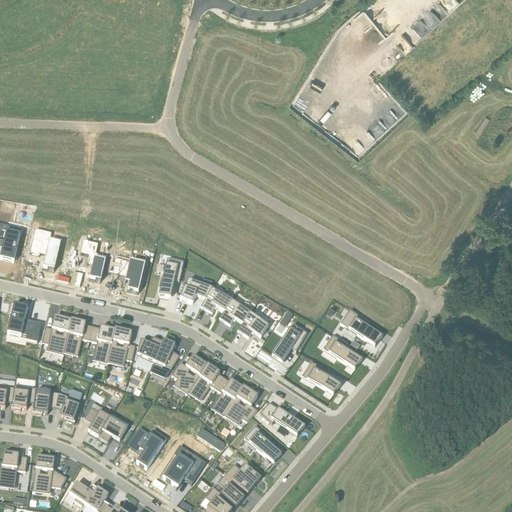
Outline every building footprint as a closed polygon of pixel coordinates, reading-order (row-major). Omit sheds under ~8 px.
[(0,246),(3,247),(2,249),(0,259),(0,260),(14,264),(20,237),(19,236),(6,233),(4,243),(0,242),(0,238),(1,232),(3,228),(0,227),(0,246)] [(34,235),(28,263),(43,267),(40,280),(51,283),(61,242),(34,235)] [(86,291),(98,294),(108,253),(82,247),(75,274),(89,277),(86,291)] [(159,298),(158,299),(170,302),(174,284),(179,285),(183,265),(167,262),(159,298)] [(184,290),(180,303),(192,307),(195,299),(205,303),(212,291),(212,290),(188,281),(184,290)] [(205,303),(200,311),(212,317),(216,310),(224,315),(232,303),(212,291),(205,303)] [(390,327),(398,314),(378,302),(372,312),(367,309),(363,317),(380,327),(383,322),(390,327)] [(224,315),(219,322),(230,329),(235,322),(242,327),(250,315),(232,303),(224,315)] [(13,307),(6,335),(20,339),(20,338),(21,333),(28,335),(28,337),(38,340),(42,327),(40,327),(32,325),(31,324),(31,325),(23,324),(27,311),(13,307)] [(349,312),(340,326),(374,348),(382,339),(367,329),(370,325),(349,312)] [(284,318),(289,322),(293,316),(287,313),(284,318)] [(242,327),(237,334),(248,341),(253,334),(260,339),(268,327),(250,315),(242,327)] [(45,330),(41,345),(48,347),(55,348),(54,356),(63,358),(63,356),(71,323),(54,319),(51,332),(45,330)] [(71,323),(63,356),(72,358),(74,351),(79,352),(81,342),(89,344),(92,329),(85,328),(85,326),(71,322),(71,323)] [(272,358),(272,359),(282,365),(291,350),(295,353),(307,336),(293,327),(272,358)] [(92,329),(89,344),(97,345),(94,356),(99,357),(97,365),(107,367),(107,366),(114,333),(114,332),(100,329),(100,331),(92,329)] [(114,333),(107,366),(116,368),(118,361),(125,362),(131,364),(135,349),(129,347),(131,335),(115,331),(114,332),(114,333)] [(332,337),(323,352),(354,372),(355,371),(362,363),(347,353),(349,349),(332,337)] [(140,345),(137,360),(154,367),(154,365),(163,344),(162,344),(152,340),(149,347),(140,343),(140,345)] [(163,344),(154,365),(171,372),(179,360),(171,355),(171,354),(174,347),(163,342),(162,344),(163,344)] [(356,351),(359,347),(353,343),(350,347),(356,351)] [(180,365),(171,378),(177,382),(183,386),(179,392),(187,398),(188,396),(207,368),(206,367),(192,358),(185,369),(180,365)] [(311,362),(302,376),(333,397),(340,388),(326,378),(328,374),(311,362)] [(207,368),(188,396),(196,401),(200,395),(204,398),(210,389),(216,393),(223,381),(218,377),(219,375),(207,367),(206,367),(207,368)] [(221,396),(215,405),(219,408),(215,414),(223,420),(224,419),(223,419),(242,390),(230,382),(229,384),(223,381),(216,393),(221,396)] [(0,409),(5,410),(6,404),(12,405),(14,390),(0,388),(0,409)] [(12,405),(11,411),(20,412),(21,410),(26,411),(27,405),(34,406),(35,393),(35,391),(14,388),(14,390),(12,405)] [(242,390),(223,419),(224,419),(231,424),(235,418),(242,422),(246,425),(257,413),(250,409),(257,398),(243,389),(242,390)] [(34,406),(32,416),(42,417),(42,415),(47,416),(48,410),(55,411),(58,396),(35,393),(34,406)] [(58,396),(55,411),(62,413),(59,419),(65,421),(64,423),(74,426),(75,424),(73,423),(80,403),(58,396)] [(269,405),(260,416),(272,426),(274,424),(297,438),(305,429),(303,428),(274,409),(273,410),(269,406),(270,406),(269,405)] [(91,410),(84,421),(90,425),(90,424),(93,425),(92,427),(88,434),(98,440),(110,420),(112,416),(102,410),(99,415),(91,410)] [(110,420),(98,440),(108,445),(111,439),(119,443),(120,442),(126,430),(111,421),(110,420)] [(255,428),(244,441),(272,465),(273,466),(281,457),(268,445),(271,442),(255,428)] [(139,430),(129,446),(143,455),(136,465),(146,472),(163,446),(139,430)] [(1,468),(0,472),(0,489),(8,491),(9,483),(15,484),(16,473),(25,474),(27,460),(18,459),(18,457),(3,455),(2,468),(1,468)] [(35,471),(32,495),(42,496),(43,489),(50,490),(60,491),(66,481),(52,473),(54,461),(37,459),(35,471)] [(176,461),(161,482),(173,490),(180,480),(190,487),(201,471),(191,463),(187,468),(176,461)] [(226,476),(225,476),(226,476),(243,492),(248,496),(252,491),(261,481),(244,467),(240,473),(233,467),(226,476)] [(226,476),(218,486),(224,491),(220,496),(219,496),(231,506),(235,510),(244,500),(239,496),(243,492),(226,476)] [(87,492),(76,485),(69,496),(76,501),(74,503),(81,508),(83,505),(86,507),(97,490),(91,486),(87,492)] [(104,503),(108,497),(97,490),(86,507),(92,511),(104,511),(109,507),(104,503)] [(213,491),(205,500),(212,506),(207,511),(228,511),(227,511),(231,506),(219,496),(220,496),(213,490),(213,491)]
